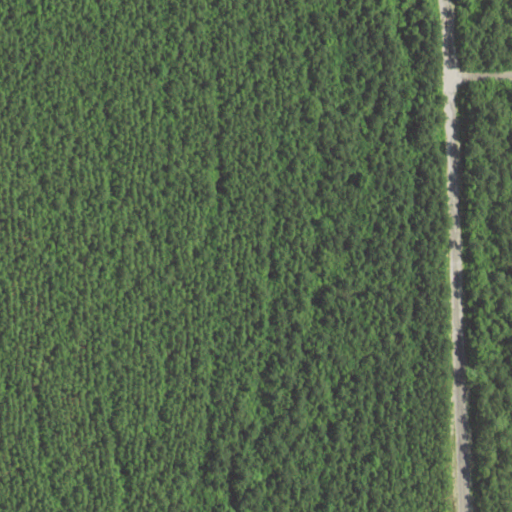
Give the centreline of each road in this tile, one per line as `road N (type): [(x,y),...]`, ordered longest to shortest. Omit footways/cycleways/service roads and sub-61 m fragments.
road 1 (residential): [(466,511),(459,249)]
road 2 (residential): [(459,249),(446,0)]
